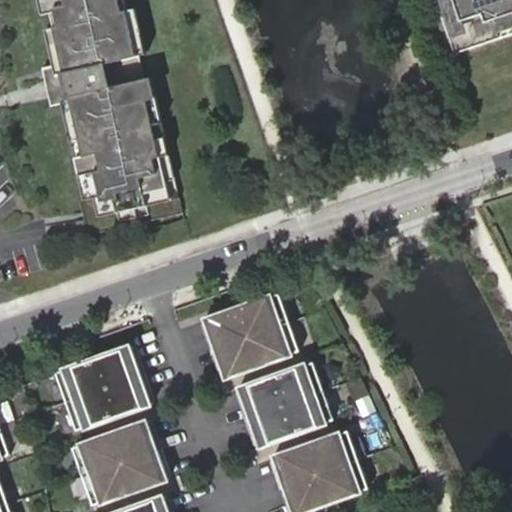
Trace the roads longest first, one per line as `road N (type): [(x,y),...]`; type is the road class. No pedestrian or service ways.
road 1 (residential): [(155,284),(511,162)]
road 2 (unknown): [(98,0),(132,157),(114,193),(69,212)]
road 3 (residential): [(155,284),(231,511)]
road 4 (residential): [(0,339),(155,284)]
